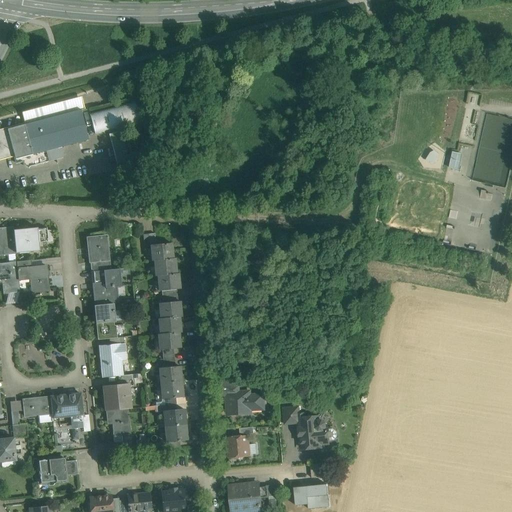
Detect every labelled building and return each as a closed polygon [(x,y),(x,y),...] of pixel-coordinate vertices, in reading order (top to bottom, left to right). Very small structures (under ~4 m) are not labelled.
[(78,98),(23,113),(26,125),(38,121),(80,110),(81,110),(78,98)] [(134,102),(89,114),(95,134),(140,122),(134,102)] [(80,110),(38,121),(46,151),(61,147),(88,140),(80,110)] [(26,125),(24,125),(32,155),(45,151),(46,151),(38,121),(26,125)] [(24,125),(0,131),(0,158),(14,155),(16,163),(24,161),(33,159),(32,155),(24,125)] [(121,131),(109,135),(118,170),(130,167),(122,138),(123,138),(121,131)] [(46,151),(45,151),(48,162),(63,158),(64,156),(61,147),(46,151)] [(45,151),(32,155),(33,159),(24,161),(25,164),(29,167),(48,162),(45,151)] [(453,151),(450,166),(460,168),(463,154),(453,151)] [(13,228),(0,229),(0,245),(4,245),(5,255),(16,254),(16,253),(15,253),(13,232),(13,228)] [(46,228),(36,229),(38,243),(48,242),(46,228)] [(36,229),(13,232),(15,253),(16,253),(39,250),(38,243),(36,229)] [(106,236),(87,239),(90,263),(91,263),(109,261),(106,236)] [(156,245),(151,246),(153,261),(155,261),(172,259),(171,243),(156,245)] [(172,259),(155,261),(156,276),(158,276),(176,274),(174,258),(172,259)] [(31,261),(16,262),(17,269),(31,268),(31,261)] [(109,261),(91,263),(92,272),(103,271),(110,270),(109,261)] [(0,263),(0,283),(2,283),(4,294),(19,292),(18,280),(17,269),(16,262),(0,263)] [(31,268),(17,269),(18,280),(30,279),(31,293),(48,291),(46,266),(31,268)] [(110,270),(103,271),(104,282),(93,284),(92,284),(94,306),(113,304),(119,304),(117,287),(121,287),(119,269),(110,270)] [(103,271),(92,272),(93,284),(104,282),(103,271)] [(176,274),(158,276),(159,291),(176,290),(179,289),(178,274),(176,274)] [(163,303),(159,304),(161,319),(179,317),(179,318),(181,317),(179,302),(178,302),(163,303)] [(113,304),(94,306),(96,324),(113,322),(115,322),(113,304)] [(179,317),(161,319),(159,319),(160,334),(178,333),(180,333),(179,318),(179,317)] [(114,326),(113,322),(96,324),(98,340),(109,339),(117,338),(116,326),(114,326)] [(178,333),(160,334),(158,334),(160,350),(173,349),(180,348),(178,333)] [(117,338),(109,339),(110,346),(124,344),(123,337),(117,338)] [(110,346),(99,347),(102,378),(118,376),(123,376),(121,360),(117,360),(117,355),(125,354),(124,344),(110,346)] [(164,368),(159,368),(161,384),(181,382),(179,366),(175,367),(164,368)] [(123,376),(118,376),(119,385),(128,384),(128,387),(133,386),(132,375),(123,376)] [(239,386),(218,379),(219,396),(227,396),(227,393),(239,393),(239,386)] [(181,382),(161,384),(163,399),(175,398),(182,397),(181,382)] [(119,385),(103,386),(105,411),(128,409),(130,409),(128,387),(128,384),(119,385)] [(239,393),(227,393),(227,396),(228,414),(251,413),(250,410),(263,409),(263,395),(250,396),(250,392),(239,393)] [(79,394),(51,397),(50,396),(52,419),(53,419),(52,417),(70,415),(71,423),(82,422),(82,428),(83,427),(79,393),(79,394)] [(49,397),(23,400),(25,417),(51,414),(49,396),(49,397)] [(10,400),(11,423),(18,422),(17,411),(21,411),(20,400),(10,400)] [(299,407),(284,409),(285,425),(299,423),(299,418),(305,418),(305,414),(300,414),(299,407)] [(128,409),(105,411),(106,420),(111,419),(113,432),(112,432),(113,437),(121,436),(131,435),(128,409)] [(183,409),(164,411),(165,427),(185,425),(183,409)] [(305,418),(299,418),(299,423),(300,428),(301,430),(302,435),(300,437),(301,448),(304,450),(321,448),(320,445),(322,443),(328,442),(328,443),(329,443),(329,441),(334,440),(337,437),(336,432),(333,429),(328,430),(328,427),(326,427),(325,423),(322,421),(318,421),(318,416),(305,418)] [(185,425),(165,427),(167,442),(180,441),(187,441),(185,425)] [(248,436),(227,438),(229,459),(238,458),(240,459),(242,459),(244,457),(250,457),(248,436)] [(13,438),(0,439),(0,462),(16,461),(13,438)] [(64,458),(38,461),(39,467),(40,467),(40,471),(38,472),(39,475),(40,474),(40,480),(44,480),(47,482),(62,481),(62,480),(66,480),(66,476),(64,462),(64,458)] [(76,461),(64,462),(66,476),(77,474),(76,461)] [(324,464),(311,465),(312,478),(325,477),(324,464)] [(259,483),(232,486),(233,493),(230,493),(232,507),(241,506),(242,511),(245,511),(261,510),(260,499),(259,487),(259,483)] [(268,486),(269,498),(271,510),(279,509),(276,485),(268,486)] [(327,485),(294,488),(296,506),(303,505),(303,501),(308,500),(309,509),(326,507),(324,495),(328,495),(327,485)] [(259,487),(260,499),(269,498),(268,486),(259,487)] [(193,511),(193,488),(168,489),(168,487),(160,488),(160,511),(193,511)] [(149,494),(127,496),(128,500),(128,511),(147,511),(148,511),(151,511),(149,494)] [(111,499),(103,500),(103,496),(94,497),(94,501),(89,501),(90,507),(92,507),(92,511),(112,511),(111,499)] [(119,511),(128,511),(128,500),(119,501),(119,511)]
